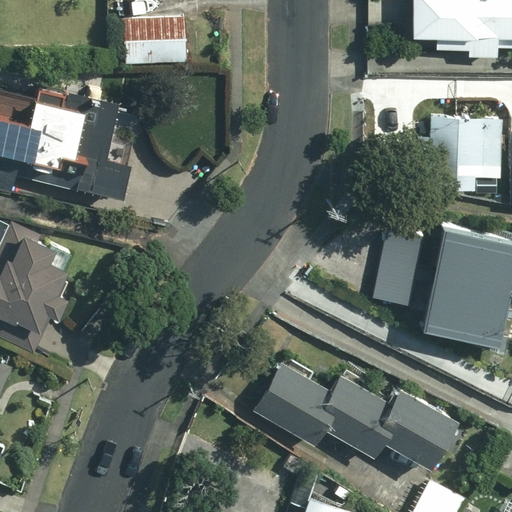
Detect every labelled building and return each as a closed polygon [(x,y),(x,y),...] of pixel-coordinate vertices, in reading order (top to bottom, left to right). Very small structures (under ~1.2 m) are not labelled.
[(511,0),(408,0),(408,32),(432,33),(432,46),(511,45),(511,0)] [(14,7),(0,6),(0,41),(14,42),(14,7)] [(184,17),(121,14),(118,61),(182,65),(184,17)] [(130,138),(107,133),(111,114),(0,88),(0,178),(42,188),(44,181),(116,197),(130,138)] [(468,186),(469,173),(495,174),(498,117),(427,113),(424,170),(430,171),(429,184),(468,186)] [(61,295),(50,290),(60,268),(42,259),(48,247),(34,241),(37,235),(5,220),(0,229),(0,335),(27,348),(39,324),(34,322),(41,308),(52,313),(61,295)] [(511,248),(511,239),(436,223),(414,328),(492,344),(511,248)] [(392,384),(382,401),(341,377),(333,390),(279,358),(250,407),(309,442),(319,425),(369,454),(378,440),(424,467),(453,419),(392,384)] [(455,511),(465,497),(425,474),(403,511),(404,511),(455,511)] [(303,490),(295,511),(348,511),(350,505),(303,490)]
